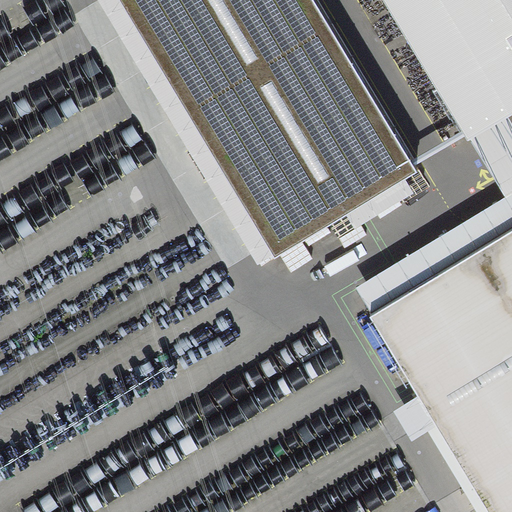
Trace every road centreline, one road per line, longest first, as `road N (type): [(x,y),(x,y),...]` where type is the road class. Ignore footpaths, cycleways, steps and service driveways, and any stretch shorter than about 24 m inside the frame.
road 1 (unknown): [(226,301),(241,323),(234,349),(0,491)]
road 2 (unknown): [(199,264),(36,0)]
road 3 (unknown): [(285,271),(134,0)]
road 4 (unknown): [(320,254),(468,511)]
road 5 (unknown): [(384,214),(265,0)]
road 6 (unknown): [(199,264),(0,387)]
road 7 (unknown): [(369,0),(468,163)]
